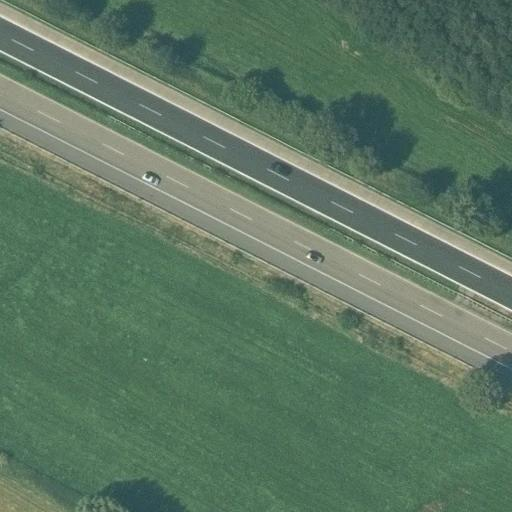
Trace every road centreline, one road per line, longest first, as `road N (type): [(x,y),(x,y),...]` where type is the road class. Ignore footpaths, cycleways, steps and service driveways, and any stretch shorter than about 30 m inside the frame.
road 1 (motorway): [(0,97),(511,360)]
road 2 (motorway): [(511,294),(0,34)]
